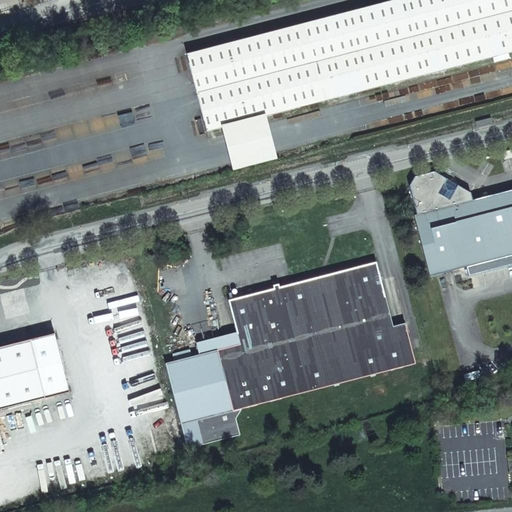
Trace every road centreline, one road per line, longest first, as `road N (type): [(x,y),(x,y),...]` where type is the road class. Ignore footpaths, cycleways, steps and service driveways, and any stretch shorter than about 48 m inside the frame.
road 1 (residential): [(0,262),(511,131)]
road 2 (unknown): [(58,297),(85,371),(85,405),(64,431),(0,455)]
